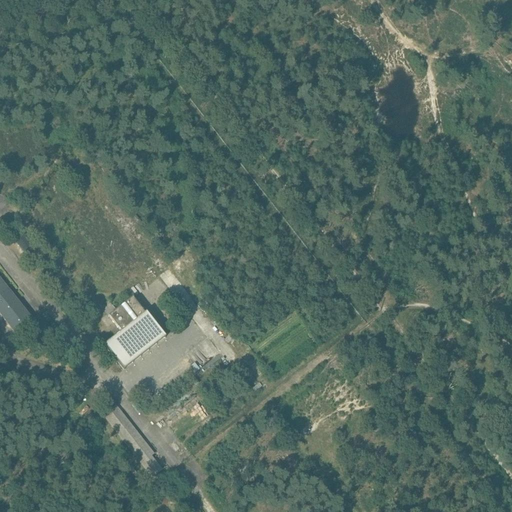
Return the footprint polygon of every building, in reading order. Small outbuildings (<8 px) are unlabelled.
[(32,248),(23,236),(15,242),(24,254),(32,248)] [(0,314),(15,334),(32,320),(0,279),(0,314)] [(133,299),(109,317),(121,333),(104,346),(124,371),(165,338),(146,313),(145,314),(133,299)] [(13,337),(9,340),(13,345),(17,342),(13,337)] [(154,453),(116,405),(104,414),(152,476),(162,468),(153,455),(154,453)]
